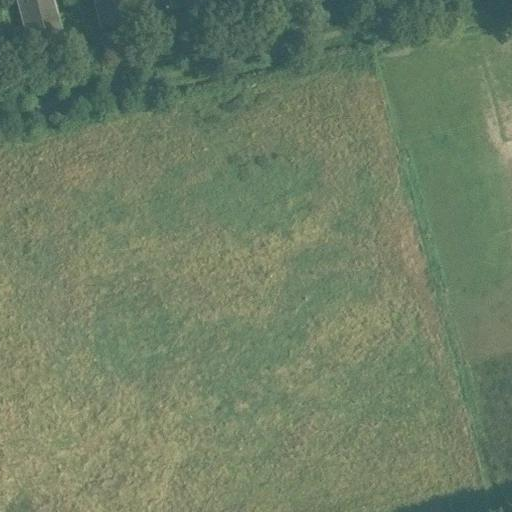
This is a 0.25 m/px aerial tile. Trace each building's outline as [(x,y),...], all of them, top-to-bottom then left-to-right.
[(50,0),(16,0),(30,49),(61,40),(50,0)] [(93,0),(101,30),(133,22),(127,0),(93,0)] [(203,0),(169,0),(173,11),(205,3),(203,0)] [(139,11),(137,1),(129,3),(131,13),(139,11)] [(27,43),(25,33),(17,35),(19,45),(27,43)]
